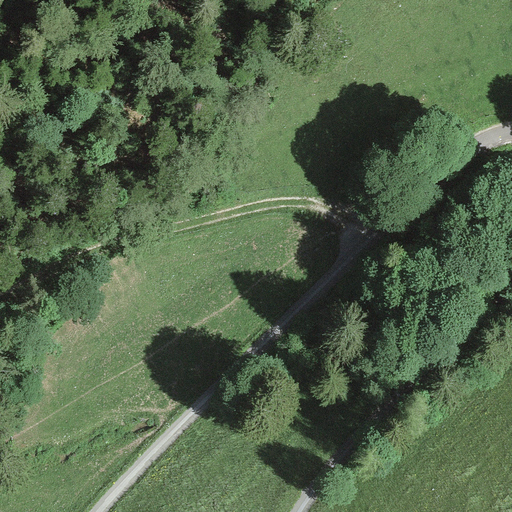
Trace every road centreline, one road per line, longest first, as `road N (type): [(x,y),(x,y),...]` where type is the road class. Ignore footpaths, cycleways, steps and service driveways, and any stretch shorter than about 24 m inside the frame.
road 1 (track): [(0,454),(353,232),(380,231),(295,197),(248,201),(115,239),(0,306)]
road 2 (unclassified): [(511,136),(460,160),(380,231),(100,511)]
road 3 (unclassified): [(511,302),(373,424),(299,511)]
